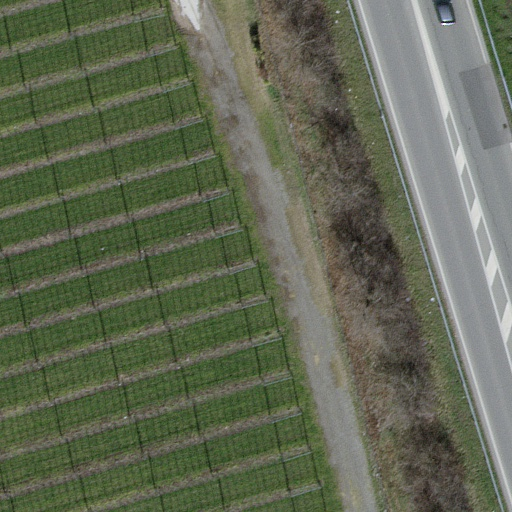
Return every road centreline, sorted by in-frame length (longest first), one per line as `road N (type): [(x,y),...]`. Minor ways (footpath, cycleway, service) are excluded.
road 1 (track): [(179,0),(352,511)]
road 2 (secondary): [(511,338),(410,0)]
